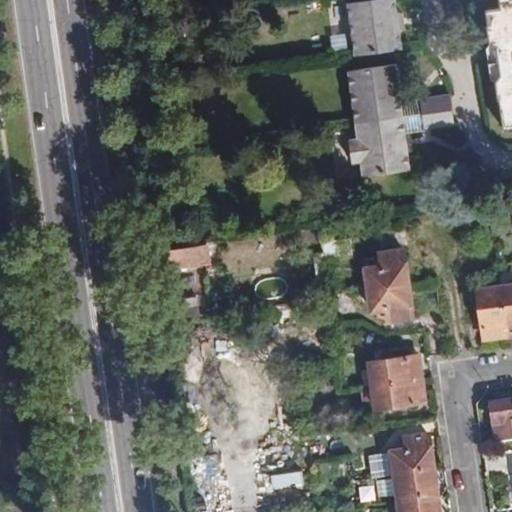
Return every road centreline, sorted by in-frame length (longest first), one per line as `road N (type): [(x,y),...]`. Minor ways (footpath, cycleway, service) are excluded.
road 1 (primary): [(25,0),(97,511)]
road 2 (primary): [(138,511),(68,0)]
road 3 (residential): [(468,511),(450,370),(511,362)]
road 4 (residential): [(431,0),(445,50),(463,73),(471,127),(489,153),(511,163)]
